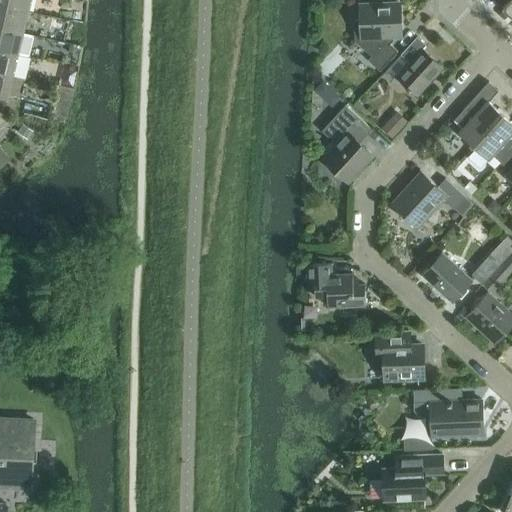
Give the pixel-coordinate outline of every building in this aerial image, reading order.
[(0,0),(0,5),(27,12),(30,0),(0,0)] [(511,0),(495,0),(511,15),(511,0)] [(357,20),(354,23),(355,41),(372,57),(369,61),(380,71),(398,52),(385,39),(387,36),(388,37),(398,37),(401,33),(400,4),(360,6),(361,20),(357,20)] [(0,5),(0,28),(22,33),(27,12),(0,5)] [(0,50),(17,54),(29,57),(34,36),(22,33),(0,28),(0,50)] [(417,37),(401,55),(410,63),(397,76),(418,96),(444,68),(423,49),(426,45),(417,37)] [(0,50),(0,72),(12,76),(17,54),(0,50)] [(12,76),(0,72),(0,95),(7,98),(12,76)] [(324,81),(315,91),(324,99),(333,90),(324,81)] [(469,148),(471,150),(503,115),(489,102),(499,91),(489,82),(455,120),(463,128),(459,133),(472,144),(469,148)] [(346,106),(323,131),(338,145),(325,159),(350,182),(373,156),(360,143),(372,130),(346,106)] [(397,112),(382,128),(392,137),(407,121),(397,112)] [(511,122),(503,115),(471,150),(473,152),(476,148),(489,160),(493,156),(501,163),(511,151),(511,122)] [(22,124),(18,132),(28,139),(33,132),(22,124)] [(511,151),(501,163),(509,171),(505,175),(511,181),(511,151)] [(467,198),(446,179),(439,187),(420,170),(390,203),(417,228),(444,199),(456,209),(467,198)] [(494,200),(487,208),(495,216),(502,208),(494,200)] [(423,276),(452,302),(472,280),(443,254),(423,276)] [(472,275),(483,284),(501,263),(491,254),(472,275)] [(332,263),(307,264),(308,278),(315,277),(316,297),(328,297),(328,307),(366,306),(366,302),(383,301),(384,302),(385,301),(366,286),(366,285),(359,285),(358,280),(353,280),(353,274),(332,275),(332,263)] [(510,274),(500,266),(484,284),(493,293),(510,274)] [(511,315),(488,294),(467,316),(497,343),(511,326),(511,315)] [(404,332),(377,333),(377,363),(381,366),(384,366),(385,380),(425,378),(424,345),(407,346),(404,343),(404,332)] [(452,389),(414,391),(415,411),(423,419),(431,419),(432,437),(483,435),(482,400),(453,401),(452,389)] [(0,419),(0,485),(33,487),(34,464),(32,464),(34,421),(0,419)] [(397,468),(384,469),(385,501),(425,499),(424,469),(443,468),(443,454),(397,456),(397,468)]
